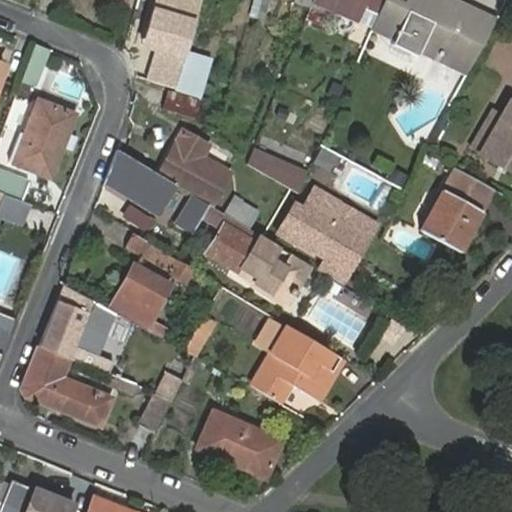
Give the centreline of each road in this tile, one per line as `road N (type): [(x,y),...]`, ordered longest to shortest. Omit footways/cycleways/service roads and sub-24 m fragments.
road 1 (residential): [(0,398),(118,83),(109,64),(84,46),(0,13)]
road 2 (residential): [(0,422),(222,511)]
road 3 (residential): [(398,392),(270,511)]
road 4 (residential): [(511,262),(398,392)]
road 5 (residential): [(398,392),(459,438),(511,459)]
